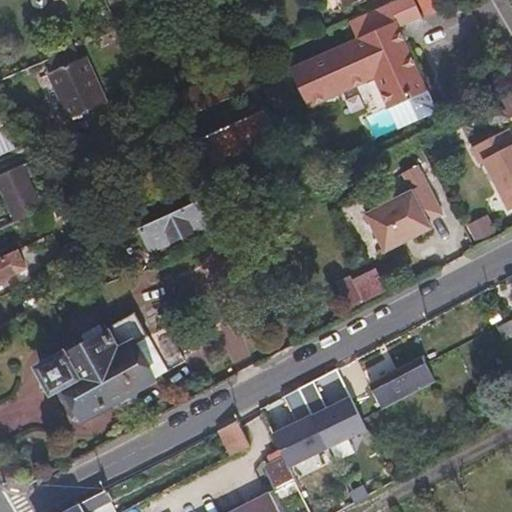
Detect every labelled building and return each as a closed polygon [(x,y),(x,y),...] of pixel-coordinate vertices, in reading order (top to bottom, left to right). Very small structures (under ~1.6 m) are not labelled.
[(423,17),(415,0),(392,0),(349,19),(357,38),(292,67),(310,107),(376,79),(388,108),(407,100),(429,90),(401,28),(423,17)] [(328,0),(334,11),(346,6),(342,0),(328,0)] [(88,57),(52,72),(66,104),(62,105),(68,121),(109,101),(88,57)] [(247,65),(173,98),(183,119),(256,85),(247,65)] [(429,90),(407,100),(415,118),(438,109),(429,90)] [(0,156),(17,149),(8,129),(0,113),(0,156)] [(244,146),(233,123),(193,141),(203,164),(244,146)] [(511,135),(508,127),(471,146),(479,161),(485,159),(509,208),(511,206),(511,135)] [(0,186),(16,221),(66,198),(42,156),(37,159),(0,175),(0,186)] [(404,170),(413,187),(428,180),(419,162),(404,170)] [(413,187),(366,211),(385,250),(432,226),(429,219),(444,211),(428,180),(413,187)] [(151,250),(217,219),(207,196),(140,227),(151,250)] [(0,279),(26,267),(18,250),(0,258),(0,279)] [(27,315),(35,328),(49,321),(50,321),(43,307),(27,315)] [(150,337),(136,311),(107,328),(109,332),(89,344),(68,355),(66,352),(41,367),(53,390),(63,385),(81,418),(86,415),(88,417),(118,401),(124,404),(138,396),(139,389),(159,378),(139,344),(150,337)] [(499,327),(507,341),(511,337),(511,320),(508,322),(499,327)] [(43,344),(57,336),(49,321),(35,328),(43,344)] [(83,333),(89,344),(109,332),(107,328),(103,322),(83,333)] [(488,351),(507,341),(499,327),(479,337),(488,351)] [(152,338),(150,337),(139,344),(159,378),(171,371),(152,338)] [(425,361),(371,390),(382,411),(437,383),(425,361)] [(350,394),(273,432),(290,467),(367,429),(350,394)] [(240,419),(220,430),(233,454),(253,444),(240,419)] [(206,437),(219,461),(233,454),(220,430),(206,437)] [(231,511),(310,511),(293,480),(289,483),(231,511)] [(117,511),(106,489),(61,511),(117,511)]
